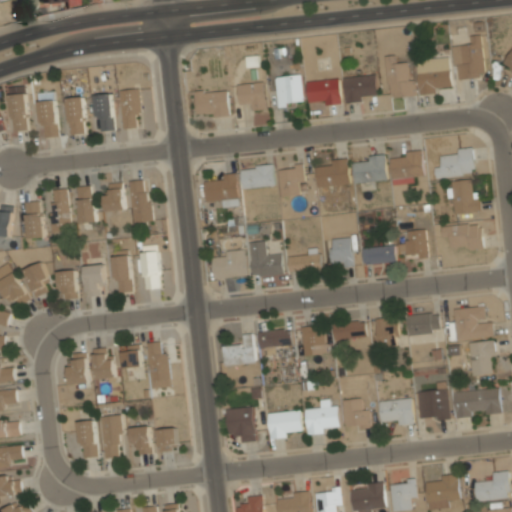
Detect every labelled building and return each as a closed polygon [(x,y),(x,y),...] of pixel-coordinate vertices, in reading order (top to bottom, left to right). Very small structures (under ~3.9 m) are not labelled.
[(483,34),(471,36),(472,43),(452,46),(457,79),(488,75),(483,34)] [(511,50),(501,61),(511,72),(511,50)] [(394,63),(393,55),(386,56),(389,96),(413,95),(411,62),(394,63)] [(448,57),(416,60),(420,93),(452,89),(448,57)] [(284,87),(276,88),(278,106),(303,104),(301,73),(282,75),(284,87)] [(376,73),(343,76),(346,101),(379,98),(376,73)] [(341,100),(339,77),(306,80),(309,104),(341,100)] [(238,103),(250,102),(250,110),(266,109),(265,81),(237,82),(238,103)] [(138,127),(137,114),(141,114),(141,89),(121,90),(122,128),(138,127)] [(195,116),(228,116),(228,89),(195,89),(195,116)] [(13,130),(29,130),(28,93),(12,94),(13,130)] [(97,94),(98,130),(114,130),(113,94),(97,94)] [(59,136),(56,95),(41,96),(43,137),(59,136)] [(86,133),(84,97),(68,98),(70,134),(86,133)] [(442,166),(435,167),(436,176),(476,173),(473,146),(455,148),(455,153),(441,154),(442,166)] [(390,154),(392,180),(424,177),(422,151),(390,154)] [(388,180),(385,156),(352,160),(355,184),(388,180)] [(316,167),(317,186),(349,185),(348,159),(332,159),(332,166),(316,167)] [(242,187),(274,186),(273,166),(242,167),(242,187)] [(281,195),(300,193),(300,183),(305,182),(303,166),(278,168),(281,195)] [(220,207),(240,204),(236,174),(203,179),(206,200),(219,198),(220,207)] [(479,210),(476,178),(450,180),(453,213),(479,210)] [(131,180),(133,222),(150,221),(149,180),(131,180)] [(111,194),(105,195),(106,211),(126,209),(123,181),(109,183),(111,194)] [(95,222),(94,185),(78,186),(80,222),(95,222)] [(50,190),(54,232),(72,230),(68,188),(50,190)] [(26,201),(28,238),(44,237),(42,200),(26,201)] [(0,235),(11,236),(15,206),(1,205),(0,213),(0,235)] [(451,248),(483,247),(482,223),(442,224),(442,236),(451,236),(451,248)] [(407,229),(407,241),(399,241),(400,256),(428,255),(427,228),(407,229)] [(330,238),(331,265),(353,264),(351,237),(330,238)] [(252,275),(284,272),(282,250),(270,251),(268,239),(249,241),(252,275)] [(363,245),(363,263),(395,263),(395,245),(363,245)] [(212,254),(213,276),(247,275),(246,249),(221,249),(221,253),(212,254)] [(159,251),(143,251),(145,289),(161,288),(159,251)] [(321,268),(320,251),(288,253),(289,271),(321,268)] [(133,292),(131,255),(115,256),(117,292),(133,292)] [(0,285),(7,299),(13,295),(19,305),(30,299),(10,262),(0,267),(0,285)] [(50,281),(44,262),(26,268),(35,297),(49,292),(46,283),(50,281)] [(106,285),(105,264),(86,265),(87,296),(101,296),(101,286),(106,285)] [(58,288),(65,288),(65,298),(78,298),(77,270),(58,271),(58,288)] [(454,308),(457,338),(493,334),(492,322),(483,323),(482,305),(454,308)] [(0,323),(8,325),(11,313),(0,310),(0,323)] [(407,314),(409,334),(441,330),(439,311),(407,314)] [(376,318),(378,346),(400,344),(397,316),(376,318)] [(334,338),(366,338),(366,321),(334,321),(334,338)] [(325,354),(325,325),(302,325),(302,354),(325,354)] [(293,346),(293,330),(260,330),(260,346),(293,346)] [(255,333),(244,333),(245,345),(225,345),(225,363),(256,363),(255,333)] [(469,340),(472,375),(496,373),(493,338),(469,340)] [(147,342),(151,387),(170,386),(167,340),(147,342)] [(123,344),(122,366),(141,366),(141,344),(123,344)] [(94,347),(94,380),(114,380),(114,347),(94,347)] [(88,386),(88,351),(69,351),(69,386),(88,386)] [(14,367),(1,368),(0,362),(0,383),(15,382),(14,367)] [(453,390),(456,416),(503,412),(501,386),(453,390)] [(420,419),(451,417),(449,387),(418,389),(420,419)] [(0,411),(5,411),(5,404),(17,403),(17,390),(0,390),(0,411)] [(370,425),(366,396),(342,399),(345,428),(370,425)] [(315,400),(315,407),(305,408),(307,433),(339,430),(337,398),(315,400)] [(380,423),(412,423),(412,398),(380,398),(380,423)] [(240,440),(255,440),(254,407),(227,408),(228,435),(240,435),(240,440)] [(270,436),(302,434),(301,410),(268,412),(270,436)] [(101,414),(102,457),(121,457),(120,413),(101,414)] [(0,420),(0,437),(21,434),(19,418),(0,420)] [(98,456),(95,418),(77,420),(80,457),(98,456)] [(137,454),(152,453),(151,425),(130,426),(130,445),(136,444),(137,454)] [(157,427),(158,450),(178,449),(177,426),(157,427)] [(0,446),(0,467),(11,467),(11,459),(23,458),(23,446),(0,446)] [(511,497),(509,470),(493,471),(493,480),(475,481),(476,499),(511,497)] [(460,495),(458,473),(426,475),(428,508),(449,507),(449,496),(460,495)] [(0,497),(23,493),(20,479),(10,481),(9,475),(0,476),(0,497)] [(408,498),(417,497),(415,478),(390,480),(393,510),(409,508),(408,498)] [(374,511),(374,506),(385,506),(383,481),(352,483),(352,511),(374,511)] [(317,487),(317,511),(342,511),(342,487),(317,487)] [(278,511),(310,511),(310,492),(278,493),(278,511)] [(237,505),(237,511),(264,511),(264,495),(246,496),(247,505),(237,505)] [(0,511),(32,511),(27,502),(20,507),(17,502),(0,511)] [(166,511),(180,511),(180,503),(166,503),(166,511)]
